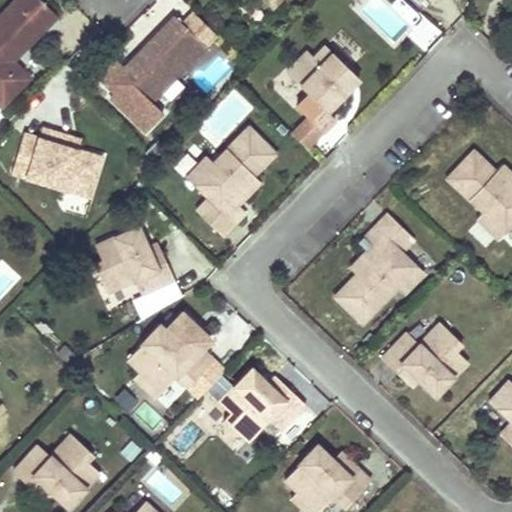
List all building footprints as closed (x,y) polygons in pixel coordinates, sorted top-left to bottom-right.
[(12,95),(30,75),(13,59),(56,14),(42,0),(12,0),(0,13),(0,84),(1,84),(12,95)] [(395,48),(415,27),(386,0),(368,0),(357,13),(395,48)] [(214,33),(191,11),(180,23),(172,15),(118,72),(130,83),(145,97),(150,101),(214,33)] [(308,97),(297,108),(308,119),(295,132),(310,146),(335,121),(326,112),(347,90),(337,80),(347,70),(323,47),(310,60),(304,53),(284,73),(308,97)] [(337,80),(347,90),(357,81),(347,70),(337,80)] [(135,108),(145,97),(130,83),(120,94),(135,108)] [(0,103),(2,105),(12,95),(1,84),(0,84),(0,103)] [(38,139),(77,150),(80,141),(41,129),(38,139)] [(271,158),(240,129),(207,164),(200,157),(179,179),(204,203),(193,214),(219,240),(230,228),(223,221),(243,200),(255,187),(249,181),(271,158)] [(38,139),(23,134),(11,173),(89,196),(101,158),(77,150),(38,139)] [(511,172),(498,159),(493,165),(471,145),(446,172),(483,205),(475,213),(497,233),(511,217),(511,172)] [(250,207),(243,200),(223,221),(230,228),(250,207)] [(409,243),(378,214),(369,223),(380,233),(359,255),(344,270),(349,275),(332,293),(360,319),(392,287),(399,293),(420,271),(401,252),(409,243)] [(380,233),(369,223),(348,245),(359,255),(380,233)] [(134,228),(91,249),(98,262),(91,265),(104,293),(132,279),(139,293),(171,278),(164,263),(154,268),(144,249),(134,228)] [(164,263),(154,244),(144,249),(154,268),(164,263)] [(458,344),(435,323),(411,348),(399,337),(377,361),(388,371),(394,364),(416,385),(432,399),(465,364),(451,352),(458,344)] [(212,364),(201,354),(195,360),(175,342),(159,327),(125,363),(139,377),(132,384),(155,404),(177,381),(188,390),(212,364)] [(201,354),(181,336),(175,342),(195,360),(201,354)] [(416,385),(394,364),(388,371),(410,392),(416,385)] [(304,411),(290,397),(283,406),(266,389),(249,373),(220,404),(231,416),(225,422),(248,444),(267,424),(280,437),(304,411)] [(511,380),(511,379),(490,401),(511,420),(499,433),(511,445),(511,380)] [(290,397),(273,382),(266,389),(283,406),(290,397)] [(131,417),(154,431),(164,414),(140,400),(131,417)] [(16,471),(27,482),(36,473),(57,492),(70,505),(102,471),(89,459),(97,450),(76,430),(52,455),(41,445),(16,471)] [(350,511),(374,487),(359,474),(352,481),(332,462),(317,448),(285,483),(298,494),(292,501),(304,511),(323,511),(335,499),(349,511),(350,511)] [(359,474),(339,455),(332,462),(352,481),(359,474)] [(57,492),(36,473),(27,482),(48,502),(57,492)] [(159,511),(146,500),(134,511),(109,511),(159,511)]
